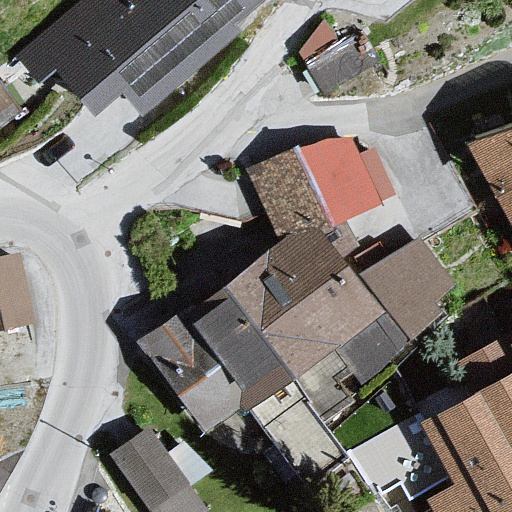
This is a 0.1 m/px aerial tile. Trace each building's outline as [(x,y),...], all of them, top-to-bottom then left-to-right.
[(91,0),(72,16),(23,57),(41,78),(59,62),(97,107),(124,85),(139,103),(262,0),(91,0)] [(449,286),(416,242),(363,282),(321,227),(377,202),(350,141),(337,147),(333,138),(256,172),(287,239),(278,245),(224,286),(291,376),(322,417),(349,397),(338,382),(353,371),(357,377),(406,340),(441,315),(430,300),(449,286)] [(511,138),(481,154),(511,215),(511,138)] [(0,325),(31,318),(18,256),(0,259),(0,325)] [(224,286),(182,317),(243,399),(250,407),(291,376),(224,286)] [(209,424),(243,399),(182,317),(174,323),(148,343),(209,424)] [(449,477),(427,489),(439,511),(511,511),(511,348),(507,339),(459,365),(476,396),(443,413),(439,416),(421,425),(449,477)] [(322,417),(291,376),(250,407),(309,486),(328,471),(350,454),(322,417)] [(407,491),(411,498),(427,489),(449,477),(421,425),(418,420),(356,454),(377,494),(401,481),(407,491)] [(197,511),(204,507),(146,433),(115,457),(157,511),(197,511)]
